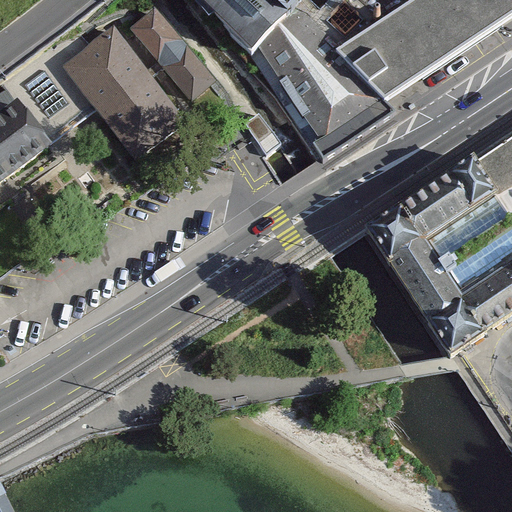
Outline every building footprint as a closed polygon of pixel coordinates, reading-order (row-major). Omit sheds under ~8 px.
[(199,0),(206,7),(198,14),(250,67),(317,0),(199,0)] [(317,0),(250,67),(321,165),(391,119),(383,111),(336,64),(434,0),(317,0)] [(511,0),(434,0),(336,64),(383,111),(511,30),(511,0)] [(161,16),(133,35),(188,110),(215,90),(161,16)] [(115,37),(65,73),(132,165),(182,129),(115,37)] [(0,182),(47,149),(17,108),(0,119),(0,182)] [(260,117),(244,127),(265,160),(274,154),(281,150),(260,117)] [(511,141),(364,238),(452,366),(465,357),(470,353),(481,346),(511,324),(511,141)] [(0,511),(10,511),(0,490),(0,511)]
